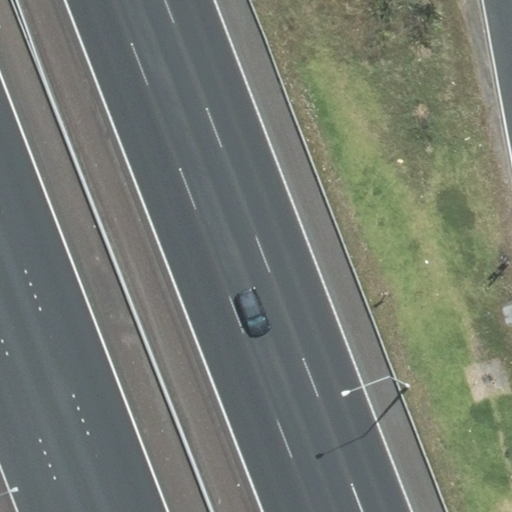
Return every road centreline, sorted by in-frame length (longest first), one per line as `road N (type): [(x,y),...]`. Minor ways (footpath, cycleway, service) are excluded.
road 1 (motorway): [(115,0),(312,511)]
road 2 (motorway): [(116,511),(0,208)]
